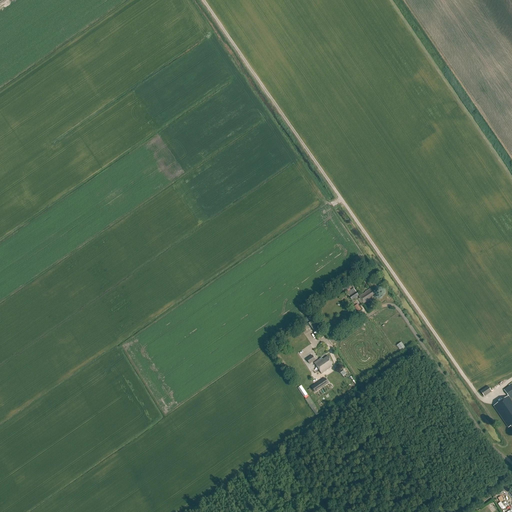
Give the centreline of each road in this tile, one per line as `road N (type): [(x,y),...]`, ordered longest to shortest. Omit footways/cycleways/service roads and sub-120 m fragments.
road 1 (track): [(203,0),(477,396),(491,401),(511,379)]
road 2 (residential): [(511,463),(395,306),(382,306),(330,342)]
